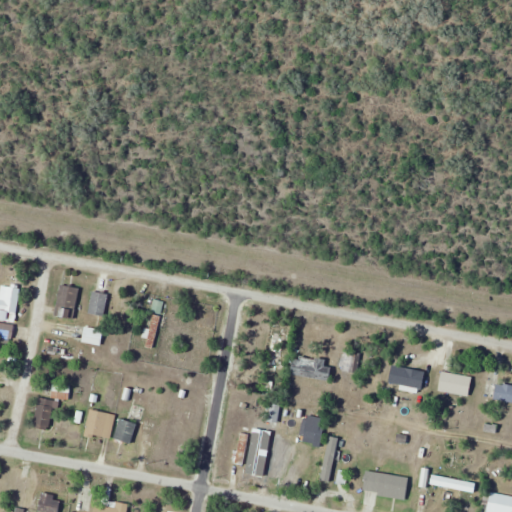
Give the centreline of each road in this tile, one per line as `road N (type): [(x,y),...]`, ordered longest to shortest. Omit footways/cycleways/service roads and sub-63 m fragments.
road 1 (residential): [(511,342),(0,245)]
road 2 (residential): [(319,511),(0,451)]
road 3 (residential): [(194,511),(236,290)]
road 4 (residential): [(14,454),(53,255)]
